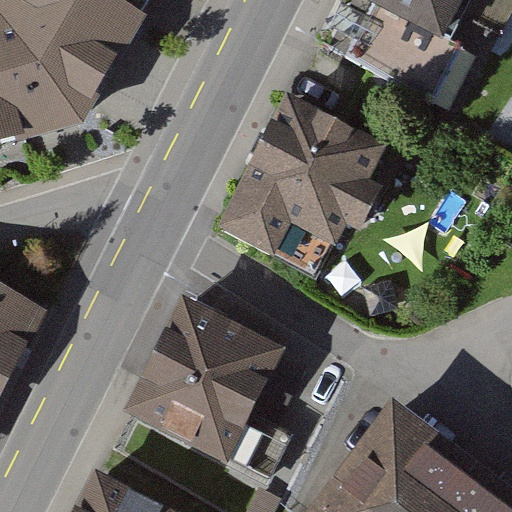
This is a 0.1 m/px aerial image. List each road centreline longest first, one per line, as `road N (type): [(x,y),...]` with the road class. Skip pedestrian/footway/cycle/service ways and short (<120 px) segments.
road 1 (secondary): [(13,511),(155,229)]
road 2 (secondary): [(155,229),(273,0)]
road 3 (residential): [(155,229),(105,200),(0,226)]
